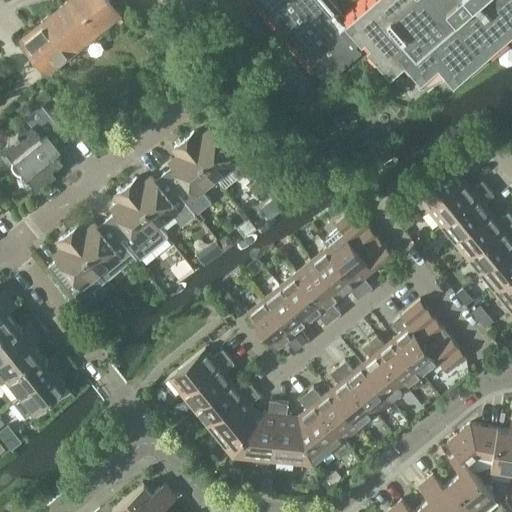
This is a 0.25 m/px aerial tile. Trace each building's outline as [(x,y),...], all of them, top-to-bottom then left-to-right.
[(68,0),(20,39),(48,73),(121,14),(109,0),(68,0)] [(511,0),(256,0),(325,80),(368,43),(390,69),(405,57),(421,75),(439,60),(454,77),(511,26),(511,0)] [(59,124),(41,101),(24,114),(32,125),(29,128),(30,129),(29,130),(24,125),(19,129),(18,128),(14,131),(16,133),(11,137),(13,139),(7,143),(17,156),(15,159),(12,162),(12,166),(13,169),(15,172),(18,174),(22,175),(26,173),(29,170),(39,184),(50,175),(46,171),(57,163),(50,153),(54,150),(44,137),(59,124)] [(190,135),(185,140),(216,179),(230,167),(240,180),(254,168),(222,128),(208,138),(206,135),(196,143),(190,135)] [(169,170),(164,174),(178,191),(181,192),(198,213),(211,203),(201,190),(216,179),(185,140),(170,151),(176,159),(166,167),(169,170)] [(418,190),(432,207),(466,179),(458,170),(468,162),(462,154),(418,190)] [(132,182),(127,186),(158,225),(172,213),(182,226),(195,216),(178,194),(177,191),(178,191),(164,174),(150,184),(148,181),(138,189),(132,182)] [(432,207),(444,223),(488,187),(482,180),(473,187),(466,179),(432,207)] [(114,214),(106,220),(120,237),(123,238),(140,259),(153,249),(143,237),(158,225),(127,186),(115,195),(121,203),(111,210),(114,214)] [(444,223),(457,238),(491,210),(484,202),(494,194),(488,187),(444,223)] [(336,222),(343,231),(362,216),(354,207),(336,222)] [(457,238),(470,254),(511,219),(511,215),(508,211),(499,219),(491,210),(457,238)] [(343,232),(351,241),(370,225),(362,216),(343,231),(343,232)] [(511,219),(470,254),(483,270),(511,246),(511,235),(510,233),(511,231),(511,219)] [(77,225),(69,232),(106,280),(121,268),(124,272),(137,262),(120,241),(120,237),(106,220),(95,228),(93,225),(83,233),(77,225)] [(351,241),(359,250),(377,235),(370,225),(351,241)] [(106,280),(69,232),(57,241),(63,249),(53,257),(56,260),(48,266),(81,307),(95,295),(92,291),(106,280)] [(343,232),(327,245),(365,292),(372,286),(364,276),(374,269),(366,260),(359,250),(351,241),(343,232)] [(359,250),(366,260),(385,244),(377,235),(359,250)] [(366,260),(374,269),(393,253),(385,244),(366,260)] [(327,245),(311,258),(342,295),(350,288),(358,298),(365,292),(327,245)] [(511,246),(483,270),(496,286),(511,272),(511,246)] [(431,248),(424,254),(430,261),(437,255),(431,248)] [(311,258),(295,271),(334,318),(341,312),(333,302),(342,295),(311,258)] [(295,271),(280,284),(310,321),(319,314),(327,323),(334,318),(295,271)] [(511,272),(496,286),(511,305),(511,272)] [(280,284),(264,297),(302,343),(309,337),(301,328),(310,321),(280,284)] [(0,305),(11,297),(5,290),(0,294),(0,305)] [(0,305),(0,332),(14,321),(7,312),(17,305),(11,297),(0,305)] [(302,343),(264,297),(247,310),(278,347),(287,339),(295,349),(302,343)] [(420,298),(401,313),(408,323),(427,307),(420,298)] [(480,303),(472,310),(478,318),(487,310),(480,303)] [(435,317),(427,307),(408,323),(416,332),(435,317)] [(401,329),(393,336),(421,370),(437,357),(432,351),(424,342),(416,332),(408,323),(401,313),(394,320),(401,329)] [(443,326),(435,317),(416,332),(424,342),(443,326)] [(0,332),(0,358),(37,330),(30,322),(21,329),(14,321),(0,332)] [(424,342),(432,351),(451,336),(443,326),(424,342)] [(0,380),(2,383),(8,378),(40,353),(33,344),(42,337),(37,330),(0,358),(0,380)] [(376,334),(369,340),(405,383),(421,370),(393,336),(384,343),(376,334)] [(432,351),(437,357),(440,361),(459,345),(451,336),(432,351)] [(370,355),(361,362),(389,396),(405,383),(369,340),(362,346),(370,355)] [(459,345),(440,361),(447,370),(466,354),(459,345)] [(171,374),(185,391),(228,355),(223,348),(213,356),(205,346),(171,374)] [(8,378),(20,394),(62,361),(56,354),(47,361),(40,353),(8,378)] [(185,391),(198,407),(232,379),(225,370),(234,362),(228,355),(185,391)] [(345,360),(338,366),(373,409),(389,396),(361,362),(353,369),(345,360)] [(62,361),(20,394),(34,411),(66,385),(59,376),(68,368),(62,361)] [(338,381),(330,388),(358,422),(373,409),(338,366),(331,372),(338,381)] [(198,407),(211,422),(254,387),(248,379),(239,387),(232,379),(198,407)] [(313,386),(306,392),(342,435),(358,422),(330,388),(321,395),(313,386)] [(211,422),(235,452),(257,410),(250,402),(260,394),(254,387),(211,422)] [(298,414),(312,460),(342,435),(306,392),(299,397),(307,407),(298,414)] [(235,452),(274,456),(279,400),(270,399),(268,411),(257,410),(235,452)] [(274,456),(312,460),(298,414),(287,413),(288,401),(279,400),(274,456)] [(511,415),(510,429),(499,427),(493,458),(492,458),(491,467),(511,470),(511,469),(511,415)] [(447,441),(456,452),(457,452),(468,465),(469,464),(479,456),(492,458),(493,458),(499,427),(470,421),(447,441)] [(110,432),(117,440),(124,434),(118,426),(110,432)] [(461,471),(452,478),(478,509),(495,496),(469,464),(468,465),(457,452),(456,452),(450,458),(461,471)] [(321,481),(328,490),(339,481),(332,472),(321,481)] [(433,472),(426,478),(453,511),(474,511),(478,509),(452,478),(443,485),(433,472)] [(271,491),(272,478),(263,477),(262,490),(271,491)] [(429,497),(421,504),(427,511),(453,511),(426,478),(418,484),(429,497)] [(112,508),(115,511),(142,511),(171,489),(165,482),(152,493),(144,483),(112,508)] [(142,511),(166,511),(163,507),(176,497),(171,489),(142,511)] [(401,498),(394,504),(400,511),(427,511),(421,504),(412,511),(401,498)]
